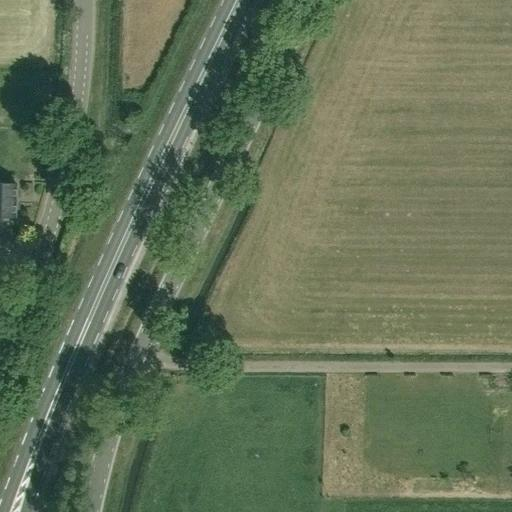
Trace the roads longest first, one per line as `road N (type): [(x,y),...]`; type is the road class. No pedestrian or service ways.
road 1 (unclassified): [(87,511),(136,361),(307,0)]
road 2 (primary): [(40,438),(77,341),(242,0)]
road 3 (unclassified): [(5,347),(67,162),(81,0)]
